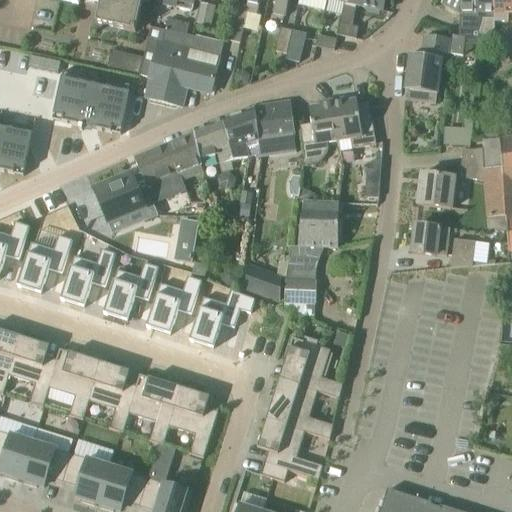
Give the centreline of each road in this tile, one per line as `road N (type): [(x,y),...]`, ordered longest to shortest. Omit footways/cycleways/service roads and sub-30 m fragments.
road 1 (residential): [(0,204),(379,54),(411,0)]
road 2 (residential): [(210,511),(249,385),(0,307)]
